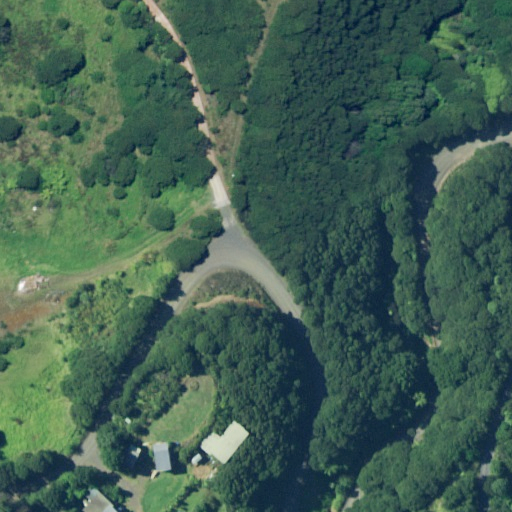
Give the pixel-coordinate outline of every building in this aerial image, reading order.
[(253,435),(238,423),(214,452),(229,465),(253,435)] [(174,460),(173,444),(159,445),(160,461),(174,460)] [(144,455),(132,448),(123,463),(135,471),(144,455)] [(212,455),(206,448),(194,458),(200,465),(212,455)] [(120,511),(99,490),(78,510),(79,511),(120,511)] [(156,494),(140,492),(139,499),(155,501),(156,494)]
